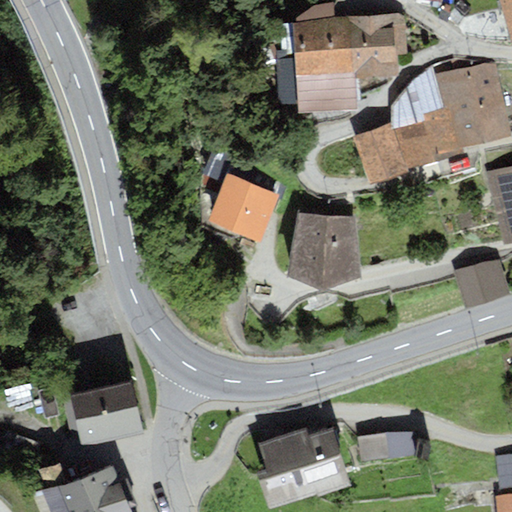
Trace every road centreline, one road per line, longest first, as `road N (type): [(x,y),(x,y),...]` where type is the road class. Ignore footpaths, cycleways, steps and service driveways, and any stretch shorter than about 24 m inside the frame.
road 1 (residential): [(511,144),(475,151),(404,186),(363,191),(306,179),(298,156),(314,135),(364,122),(431,53),(468,48),(511,60)]
road 2 (secondary): [(40,0),(84,104),(130,289),(149,327),(187,366)]
road 3 (residential): [(173,494),(198,480),(235,425),(275,418),(375,415),(486,447),(511,445)]
road 4 (secondary): [(187,366),(241,384),(271,381),(511,308)]
road 5 (residential): [(511,249),(312,294),(290,296),(265,278)]
